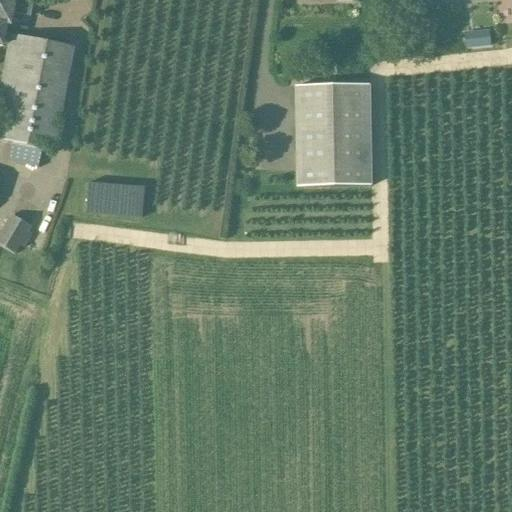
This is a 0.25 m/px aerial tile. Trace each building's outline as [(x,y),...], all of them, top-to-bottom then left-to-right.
[(9,28),(13,9),(22,11),(24,0),(0,0),(0,47),(2,48),(6,27),(9,28)] [(493,30),(468,31),(468,48),(493,48),(493,30)] [(9,34),(0,81),(0,142),(12,145),(8,162),(38,169),(42,152),(54,155),(74,49),(9,34)] [(368,86),(294,87),(296,189),(370,187),(368,86)] [(88,184),(84,215),(142,220),(144,189),(88,184)] [(10,216),(0,232),(0,246),(16,255),(31,227),(10,216)]
